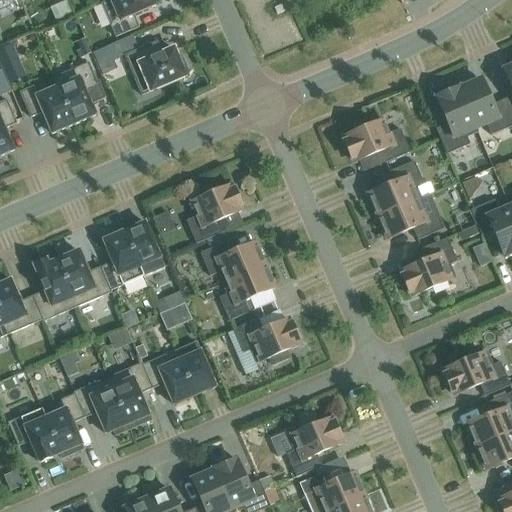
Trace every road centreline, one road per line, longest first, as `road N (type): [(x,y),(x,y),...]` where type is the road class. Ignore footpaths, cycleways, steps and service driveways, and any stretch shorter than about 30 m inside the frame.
road 1 (residential): [(24,511),(374,360)]
road 2 (residential): [(0,221),(265,107)]
road 3 (residential): [(374,360),(265,107)]
road 4 (residential): [(265,107),(397,52),(486,0)]
road 5 (residential): [(438,511),(374,360)]
road 6 (residential): [(374,360),(511,303)]
